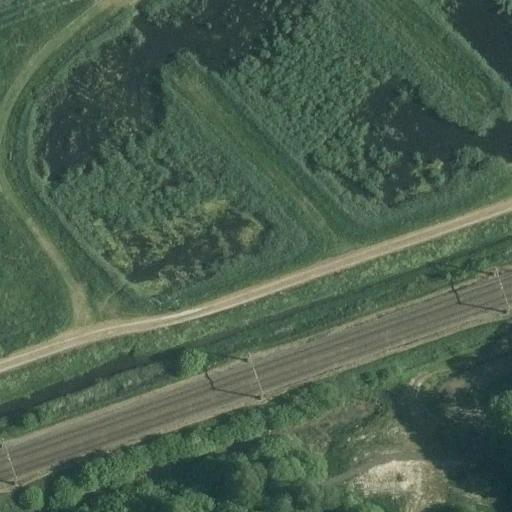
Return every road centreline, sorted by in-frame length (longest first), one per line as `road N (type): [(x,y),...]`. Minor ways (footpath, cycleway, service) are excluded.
road 1 (track): [(511,204),(179,319),(93,335)]
road 2 (track): [(106,0),(27,74),(0,135),(15,199),(77,279),(91,305),(93,335)]
